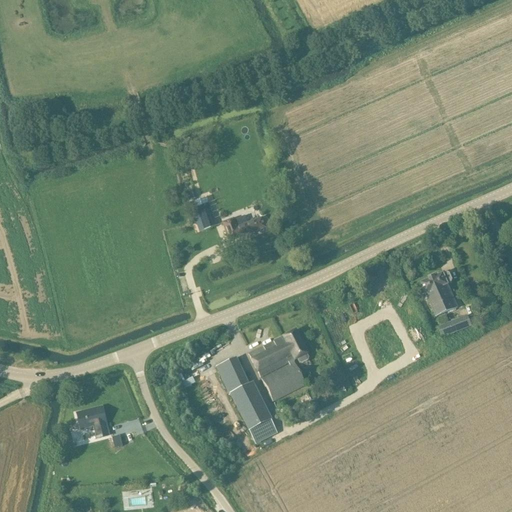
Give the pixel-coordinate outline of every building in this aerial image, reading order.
[(209,207),(208,208),(197,212),(204,231),(216,227),(209,207)] [(221,222),(225,232),(229,242),(264,228),(260,217),(237,226),(233,217),(221,222)] [(427,278),(428,281),(421,284),(426,295),(436,318),(457,309),(447,286),(448,286),(448,285),(451,283),(452,280),(450,275),(447,274),(443,275),(435,278),(433,275),(427,278)] [(472,327),(471,327),(467,316),(448,324),(445,317),(437,321),(439,327),(438,328),(442,339),(472,327)] [(295,331),(248,355),(260,378),(288,364),(289,365),(261,380),(272,403),(305,386),(293,362),(294,361),(306,354),(295,331)] [(192,361),(169,370),(173,380),(196,372),(192,361)] [(248,386),(243,376),(224,386),(229,395),(230,394),(234,401),(254,392),(250,385),(248,386)] [(108,437),(105,424),(101,408),(76,414),(79,430),(92,427),(95,440),(108,437)] [(276,433),(265,413),(245,423),(256,443),(276,433)] [(119,436),(111,438),(114,449),(121,447),(119,436)]
